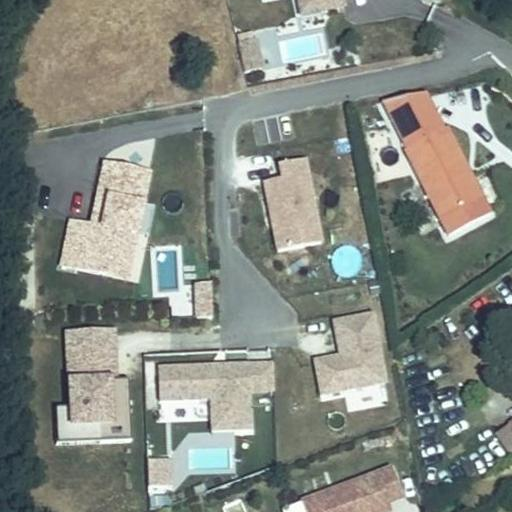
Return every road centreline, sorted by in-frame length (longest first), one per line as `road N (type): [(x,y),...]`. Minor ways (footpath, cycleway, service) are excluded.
road 1 (residential): [(511,70),(472,61),(225,114),(221,240)]
road 2 (unknown): [(225,124),(36,161)]
